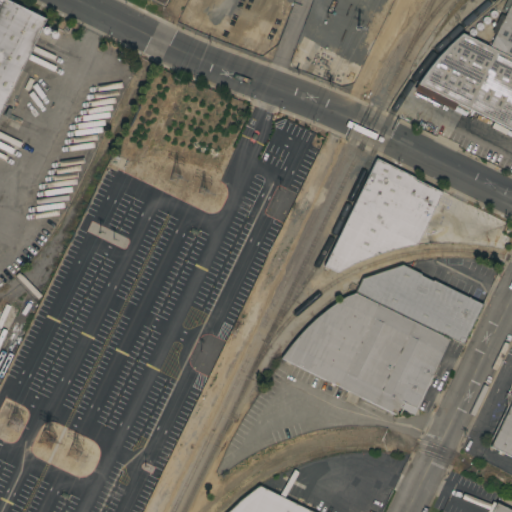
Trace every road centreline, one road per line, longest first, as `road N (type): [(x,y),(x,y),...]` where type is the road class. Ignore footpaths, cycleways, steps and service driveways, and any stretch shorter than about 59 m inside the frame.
road 1 (residential): [(77,0),(511,196)]
road 2 (tertiary): [(511,296),(406,511)]
road 3 (track): [(406,0),(346,119)]
